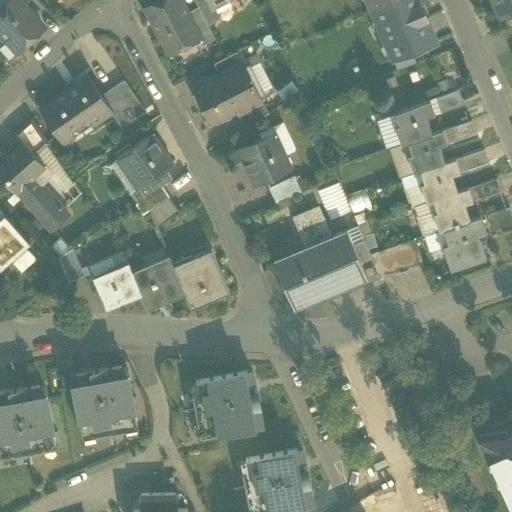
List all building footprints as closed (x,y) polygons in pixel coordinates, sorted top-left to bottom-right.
[(23,5),(18,0),(9,0),(0,8),(0,39),(3,42),(7,41),(18,52),(35,36),(32,32),(40,24),(23,5)] [(180,0),(160,0),(157,2),(159,4),(146,11),(170,57),(201,42),(202,41),(187,12),(180,0)] [(213,9),(208,0),(194,0),(198,7),(208,25),(220,19),(214,8),(213,9)] [(208,0),(213,9),(214,8),(229,0),(208,0)] [(367,0),(371,9),(391,0),(367,0)] [(418,0),(391,0),(371,9),(392,59),(429,45),(418,21),(426,17),(418,0)] [(511,0),(492,0),(501,18),(511,12),(511,0)] [(208,25),(198,7),(187,12),(202,41),(201,42),(202,45),(215,39),(208,25)] [(237,51),(214,63),(219,73),(242,62),(237,51)] [(219,73),(193,87),(211,123),(237,110),(238,113),(262,101),(242,62),(219,73)] [(102,96),(88,76),(40,109),(64,144),(112,112),(113,111),(102,96)] [(125,81),(102,96),(113,111),(112,112),(115,116),(138,100),(125,81)] [(458,90),(430,100),(435,114),(463,105),(458,90)] [(138,100),(115,116),(122,127),(145,111),(138,100)] [(430,100),(395,113),(399,125),(395,126),(401,145),(408,143),(407,142),(432,133),(426,117),(435,114),(430,100)] [(262,101),(238,113),(246,128),(268,113),(262,101)] [(32,119),(14,135),(22,143),(23,143),(34,154),(48,143),(32,119)] [(471,120),(443,129),(447,143),(476,134),(471,120)] [(432,133),(407,142),(408,143),(412,154),(408,155),(414,174),(420,172),(420,171),(445,162),(439,146),(447,143),(443,129),(432,133)] [(274,132),(237,149),(254,185),(290,168),(274,132)] [(172,166),(151,135),(119,158),(139,188),(166,169),(172,166)] [(22,143),(8,156),(6,154),(0,158),(0,173),(51,231),(69,215),(42,185),(39,187),(31,179),(45,166),(34,154),(23,143),(22,143)] [(484,149),(455,158),(460,172),(489,162),(484,149)] [(445,162),(420,171),(420,172),(424,183),(420,184),(426,202),(433,200),(432,200),(457,191),(452,175),(460,172),(455,158),(445,162)] [(166,169),(139,188),(145,198),(162,186),(172,179),(166,169)] [(294,176),(268,187),(275,202),(301,191),(294,176)] [(496,177),(468,187),(472,200),(501,190),(496,177)] [(75,194),(69,186),(60,193),(49,178),(45,181),(61,204),(75,194)] [(335,182),(317,189),(326,213),(344,207),(335,182)] [(145,198),(136,204),(142,214),(149,210),(169,196),(162,186),(145,198)] [(457,191),(432,200),(433,200),(437,212),(433,213),(439,231),(443,230),(443,229),(470,220),(464,203),(472,200),(468,187),(457,191)] [(364,189),(347,193),(351,210),(368,206),(364,189)] [(169,196),(149,210),(156,226),(178,210),(169,196)] [(511,219),(508,206),(480,216),(486,233),(511,223),(511,219)] [(319,209),(293,220),(308,256),(277,269),(294,308),(366,278),(360,265),(346,232),(331,238),(319,209)] [(29,244),(0,210),(0,268),(1,269),(29,244)] [(470,220),(443,229),(443,230),(448,244),(442,246),(450,270),(486,258),(478,235),(486,233),(480,216),(470,220)] [(372,260),(358,225),(345,230),(346,232),(360,265),(372,260)] [(413,241),(404,244),(412,269),(422,266),(413,241)] [(404,244),(393,248),(402,273),(412,269),(404,244)] [(72,248),(58,258),(69,282),(84,275),(72,248)] [(393,248),(383,251),(391,276),(402,273),(393,248)] [(173,265),(172,265),(184,293),(191,308),(230,292),(212,249),(173,265)] [(383,251),(372,255),(381,280),(391,276),(383,251)] [(132,270),(131,271),(141,294),(141,295),(147,309),(184,293),(172,265),(173,265),(169,255),(132,270)] [(128,262),(92,276),(107,308),(141,295),(141,294),(131,271),(132,270),(128,262)] [(75,379),(84,427),(95,425),(96,432),(117,429),(116,421),(139,416),(130,368),(75,379)] [(251,376),(190,387),(200,440),(260,428),(251,376)] [(0,399),(0,436),(2,449),(14,447),(15,454),(36,450),(35,442),(58,438),(49,390),(0,399)] [(511,423),(511,421),(490,430),(492,433),(511,431),(511,423)] [(511,511),(511,431),(492,433),(477,435),(496,479),(494,480),(508,511),(511,511)] [(297,511),(314,509),(304,454),(259,463),(261,476),(254,477),(258,497),(266,496),(268,511),(297,511)] [(135,511),(187,511),(181,511),(181,497),(141,497),(141,511),(135,511)]
